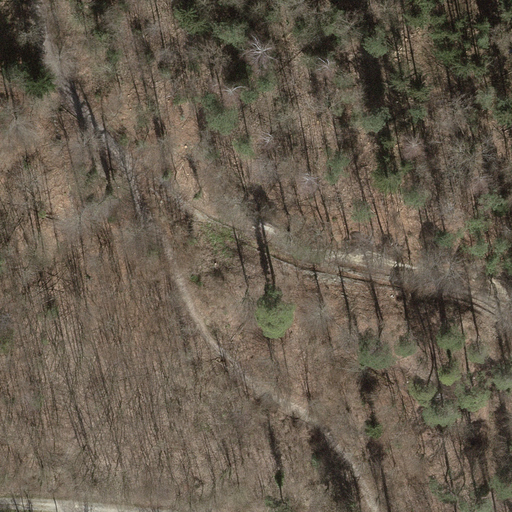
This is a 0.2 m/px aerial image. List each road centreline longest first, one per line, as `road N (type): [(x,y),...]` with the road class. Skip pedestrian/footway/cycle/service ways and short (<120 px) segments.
road 1 (track): [(114,153),(57,73),(37,0)]
road 2 (track): [(0,503),(129,511)]
